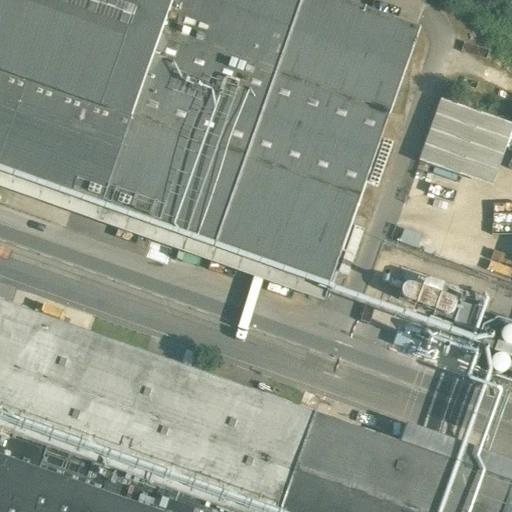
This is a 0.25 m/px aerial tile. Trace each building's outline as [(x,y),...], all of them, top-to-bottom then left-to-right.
[(173,0),(0,0),(0,171),(101,207),(173,0)] [(173,0),(101,207),(329,287),(419,31),(331,0),(173,0)] [(511,141),(511,124),(442,100),(419,165),(495,192),(511,141)] [(511,487),(0,305),(0,511),(511,511),(511,487)] [(511,374),(511,357),(506,356),(501,357),(497,361),(496,366),(497,371),(501,375),(506,377),(511,375),(511,374)]
